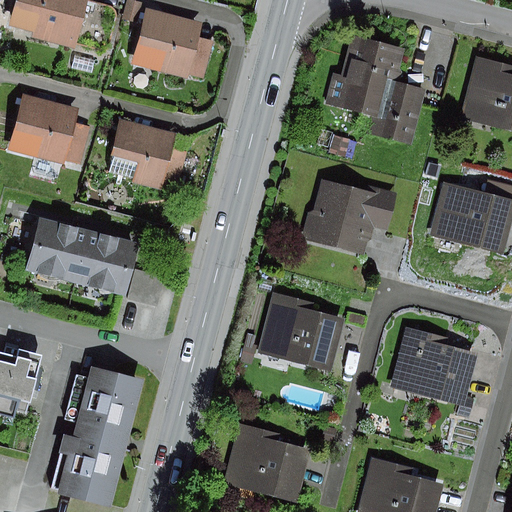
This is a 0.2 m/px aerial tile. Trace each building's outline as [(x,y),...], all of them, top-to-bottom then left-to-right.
[(89,0),(17,0),(10,26),(34,32),(32,38),(77,50),(79,45),(104,51),(107,50),(109,48),(118,17),(117,12),(115,9),(112,7),(90,1),(89,0)] [(129,0),(127,0),(122,19),(135,23),(141,3),(129,0)] [(201,24),(147,10),(134,65),(187,78),(189,74),(198,38),(201,24)] [(361,33),(341,106),(374,115),(369,132),(412,144),(427,89),(405,83),(414,48),(361,33)] [(212,42),(198,38),(189,74),(203,77),(212,42)] [(511,60),(475,52),(459,123),(511,135),(511,60)] [(79,110),(26,96),(12,151),(65,165),(66,161),(75,124),(79,110)] [(176,134),(123,120),(109,175),(162,189),(163,185),(173,148),(176,134)] [(90,128),(75,124),(66,161),(81,165),(90,128)] [(188,152),(173,148),(163,185),(178,189),(188,152)] [(323,177),(308,240),(370,254),(377,226),(392,230),(401,195),(323,177)] [(511,235),(511,201),(451,186),(439,235),(507,253),(511,235)] [(77,282),(91,230),(42,218),(28,269),(77,282)] [(142,244),(91,230),(77,282),(128,296),(142,244)] [(165,277),(137,270),(129,300),(157,307),(165,277)] [(264,352),(337,371),(350,322),(310,312),(313,301),(280,293),(264,352)] [(449,339),(407,328),(392,387),(469,406),(481,356),(447,347),(449,339)] [(6,353),(0,351),(0,413),(16,418),(18,410),(29,413),(43,357),(7,348),(6,353)] [(146,380),(93,367),(90,378),(78,375),(66,419),(79,423),(75,438),(67,436),(54,487),(114,502),(146,380)] [(232,484),(297,501),(310,451),(274,442),(277,432),(247,425),(232,484)] [(446,511),(453,489),(414,478),(416,470),(377,459),(362,511),(446,511)]
